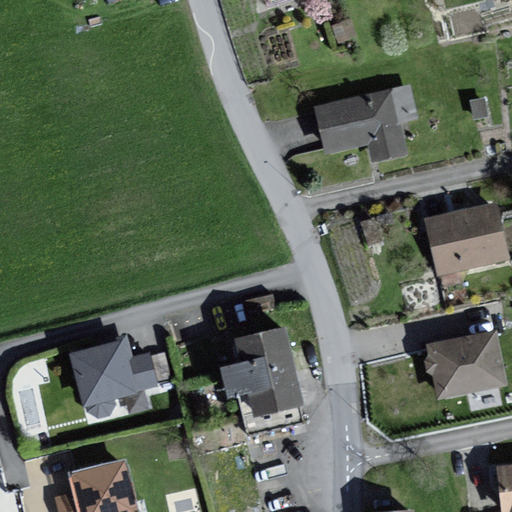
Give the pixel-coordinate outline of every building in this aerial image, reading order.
[(417,117),(410,86),(323,106),(334,154),(375,145),(379,160),(410,152),(403,121),(417,117)] [(511,260),(498,205),(431,221),(444,276),(511,260)] [(283,330),(278,331),(233,340),(239,366),(219,370),(225,400),(243,396),(246,408),(250,407),(253,418),(300,408),(283,330)] [(511,384),(500,331),(433,346),(445,400),(511,384)] [(131,359),(126,341),(69,356),(84,411),(158,391),(148,354),(131,359)] [(135,511),(124,465),(68,478),(72,495),(53,499),(56,511),(135,511)] [(511,511),(511,465),(503,466),(508,511),(511,511)]
